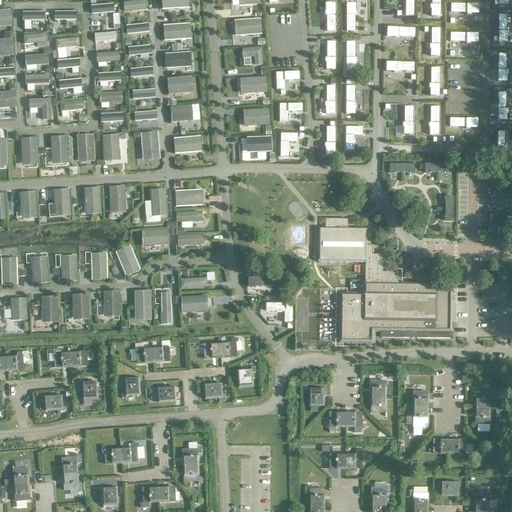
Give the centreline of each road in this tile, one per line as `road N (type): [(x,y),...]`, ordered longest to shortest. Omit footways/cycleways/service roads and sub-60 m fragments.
road 1 (track): [(487,0),(483,144),(378,146)]
road 2 (residential): [(511,353),(406,352),(291,367)]
road 3 (residential): [(192,415),(23,432)]
